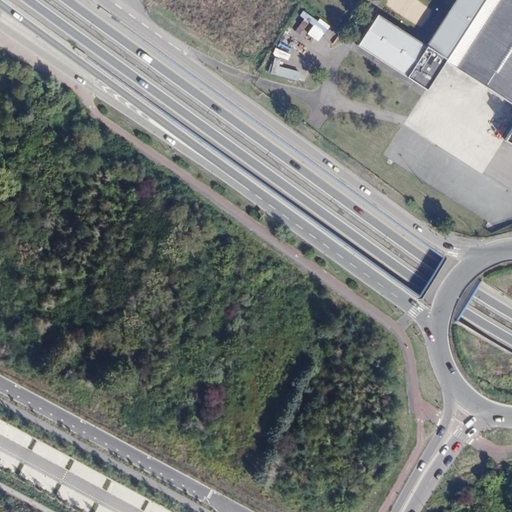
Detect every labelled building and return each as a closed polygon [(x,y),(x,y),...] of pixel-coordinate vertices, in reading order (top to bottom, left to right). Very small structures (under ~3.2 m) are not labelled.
[(174,0),(204,13),(209,0),(174,0)] [(511,0),(456,0),(426,46),(406,77),(427,90),(445,62),(480,86),(511,106),(511,129),(504,141),(511,146),(511,0)] [(236,34),(246,11),(224,2),(214,24),(236,34)] [(294,28),(318,41),(326,25),(303,12),(294,28)] [(406,77),(426,46),(377,14),(356,45),(406,77)] [(272,55),(287,60),(289,53),(274,49),(272,55)] [(297,81),(300,72),(278,66),(280,60),(273,58),(269,72),(297,81)]
